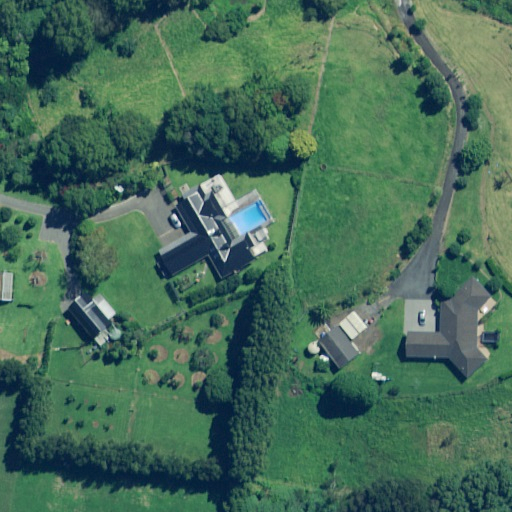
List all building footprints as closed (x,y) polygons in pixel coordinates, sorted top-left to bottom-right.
[(159,252),(163,258),(157,262),(164,275),(170,271),(172,274),(208,253),(221,277),(261,254),(267,250),(262,241),(270,236),(262,223),(248,231),(242,235),(229,213),(227,215),(213,191),(207,194),(205,191),(200,182),(182,193),(185,198),(175,204),(192,232),(159,252)] [(13,273),(0,272),(0,299),(12,300),(13,273)] [(492,296),(474,278),(452,299),(442,298),(441,333),(408,332),(407,356),(451,357),(468,378),(482,365),(489,359),(477,347),(478,309),(492,296)] [(93,300),(86,292),(67,308),(94,339),(119,317),(100,294),(93,300)] [(360,355),(336,324),(326,332),(329,335),(319,342),(341,370),(360,355)]
